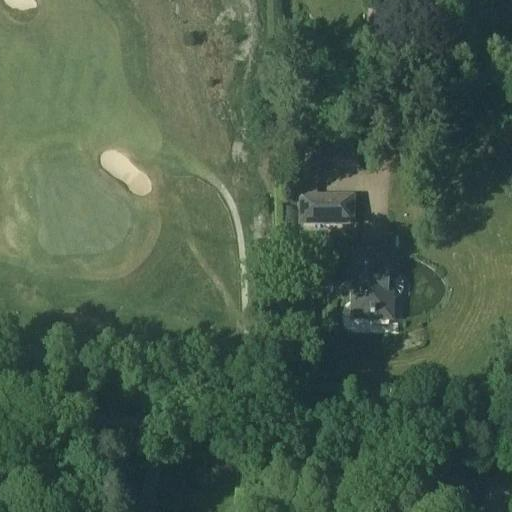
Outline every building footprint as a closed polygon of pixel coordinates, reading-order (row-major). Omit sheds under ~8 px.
[(382,11),(369,12),(370,25),(383,24),(382,11)] [(301,145),(301,184),(304,184),(304,195),(316,195),(316,184),(319,184),(319,145),(301,145)] [(301,200),(301,226),(351,227),(351,201),(301,200)] [(348,312),(348,313),(348,315),(349,316),(350,317),(351,318),(352,318),(352,322),(390,322),(390,299),(394,300),(399,297),(402,292),(402,286),(399,281),(394,279),(391,279),(391,257),(353,256),(353,308),(352,308),(351,309),(350,309),(349,310),(348,311),(348,312)] [(332,477),(330,497),(362,501),(364,480),(332,477)] [(441,482),(438,511),(464,511),(467,484),(441,482)] [(485,511),(511,511),(511,488),(488,486),(485,511)] [(403,506),(404,491),(390,490),(389,505),(403,506)]
